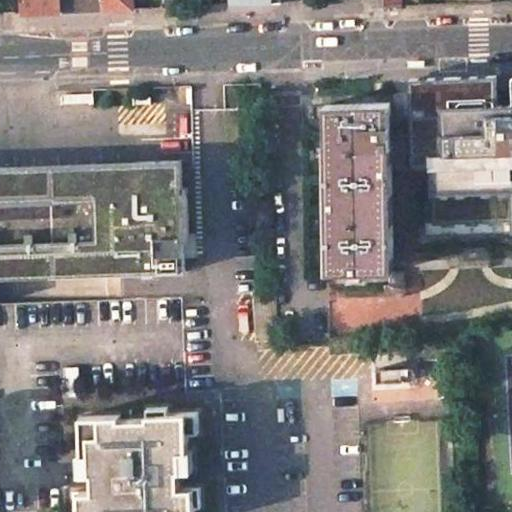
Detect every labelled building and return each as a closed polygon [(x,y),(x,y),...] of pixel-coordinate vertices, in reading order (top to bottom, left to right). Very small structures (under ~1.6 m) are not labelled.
[(60,0),(20,0),(21,13),(61,12),(60,0)] [(60,0),(61,12),(102,8),(101,0),(60,0)] [(131,0),(101,0),(102,8),(103,10),(132,9),(131,0)] [(511,86),(479,87),(478,75),(457,76),(457,87),(411,89),(412,114),(413,137),(414,165),(431,164),(433,217),(433,222),(511,218),(511,86)] [(390,102),(325,105),(328,273),(393,272),(391,147),(391,138),(390,115),(390,102)] [(413,137),(412,114),(390,115),(391,138),(413,137)] [(0,277),(184,270),(180,168),(180,161),(0,166),(0,277)] [(511,218),(433,222),(433,217),(425,218),(426,235),(511,231),(511,218)] [(454,267),(494,266),(493,246),(453,248),(454,267)] [(387,297),(405,296),(405,272),(392,272),(392,285),(387,285),(387,297)] [(278,291),(254,292),(255,322),(256,340),(279,338),(278,294),(278,291)] [(119,415),(90,417),(92,453),(79,454),(80,473),(93,473),(93,491),(74,492),(74,511),(80,511),(193,511),(194,507),(200,507),(199,487),(179,489),(178,470),(192,470),(191,450),(188,450),(187,432),(198,432),(197,412),(168,413),(167,407),(147,408),(148,418),(120,420),(119,415)]
